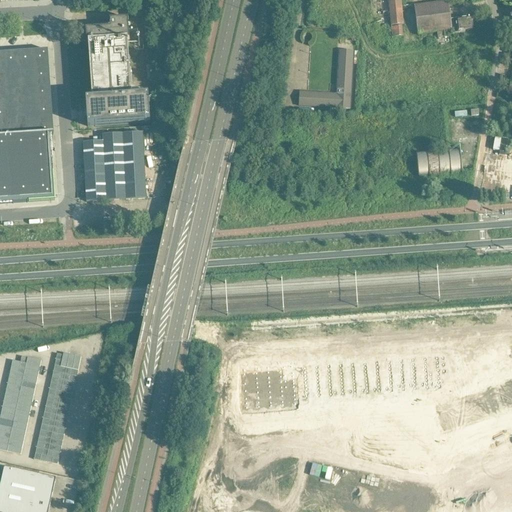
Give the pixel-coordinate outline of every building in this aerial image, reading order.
[(472,17),(450,20),(452,35),(465,33),(465,31),(473,30),(472,26),(473,26),(472,17)] [(129,40),(128,28),(128,18),(110,20),(110,28),(86,30),(86,43),(88,43),(92,100),(86,100),(88,127),(95,126),(95,127),(151,123),(151,118),(150,118),(149,100),(149,95),(137,96),(137,97),(132,97),(127,40),(129,40)] [(402,39),(402,42),(406,42),(405,52),(453,56),(454,45),(460,46),(460,44),(402,39)] [(48,51),(0,53),(0,137),(53,134),(54,134),(48,51)] [(300,93),(299,106),(350,109),(353,52),(340,51),(337,95),(300,93)] [(399,56),(398,68),(458,73),(459,60),(399,56)] [(103,142),(84,143),(83,143),(87,202),(146,199),(143,133),(103,135),(103,142)] [(51,136),(53,135),(53,134),(0,137),(0,204),(55,201),(51,136)] [(461,150),(417,153),(418,176),(463,173),(461,150)] [(70,355),(64,354),(63,355),(62,362),(61,367),(67,369),(70,355)] [(67,369),(73,370),(76,356),(70,355),(67,369)] [(73,370),(78,371),(81,357),(76,356),(73,370)] [(40,367),(41,361),(28,358),(26,364),(40,367)] [(268,372),(243,374),(246,409),(296,405),(295,398),(335,395),(335,394),(342,393),(342,395),(343,395),(343,393),(350,393),(350,394),(356,394),(356,392),(362,392),(362,393),(368,393),(368,391),(374,391),(374,392),(380,392),(380,390),(386,390),(386,392),(392,391),(391,388),(398,387),(398,391),(404,390),(403,387),(410,386),(410,390),(416,389),(415,386),(422,385),(422,389),(428,388),(427,385),(434,384),(434,388),(440,388),(438,372),(444,372),(443,358),(436,359),(437,362),(293,373),(292,367),(268,368),(268,372)] [(25,370),(26,364),(21,363),(13,361),(11,367),(25,370)] [(39,373),(40,367),(26,364),(25,370),(39,373)] [(66,375),(67,369),(61,367),(55,366),(53,372),(66,375)] [(24,376),(25,370),(11,367),(10,373),(24,376)] [(77,377),(78,371),(73,370),(67,369),(66,375),(77,377)] [(38,379),(39,373),(25,370),(24,376),(38,379)] [(64,381),(66,375),(53,372),(52,378),(64,381)] [(23,382),(24,376),(10,373),(9,379),(23,382)] [(76,383),(77,377),(66,375),(64,381),(76,383)] [(36,385),(38,379),(24,376),(23,382),(36,385)] [(63,386),(64,381),(52,378),(51,384),(63,386)] [(21,388),(23,382),(9,379),(8,385),(21,388)] [(461,398),(435,407),(445,433),(511,408),(511,379),(505,382),(506,385),(462,401),(461,398)] [(74,389),(76,383),(64,381),(63,386),(74,389)] [(35,391),(36,385),(23,382),(21,388),(35,391)] [(62,392),(63,386),(51,384),(50,390),(62,392)] [(20,393),(21,388),(8,385),(6,390),(20,393)] [(73,395),(74,389),(63,386),(62,392),(73,395)] [(34,396),(35,391),(21,388),(20,393),(34,396)] [(19,399),(20,393),(6,390),(5,396),(19,399)] [(60,398),(62,392),(50,390),(48,396),(60,398)] [(72,401),(73,395),(62,392),(60,398),(72,401)] [(32,402),(34,396),(20,393),(19,399),(32,402)] [(18,405),(19,399),(5,396),(4,402),(18,405)] [(59,404),(60,398),(48,396),(47,401),(59,404)] [(70,407),(72,401),(60,398),(59,404),(70,407)] [(31,408),(32,402),(19,399),(18,405),(31,408)] [(58,410),(59,404),(47,401),(46,407),(58,410)] [(18,405),(4,402),(2,408),(16,411),(18,405)] [(69,412),(70,407),(59,404),(58,410),(69,412)] [(30,414),(31,408),(18,405),(16,411),(30,414)] [(57,416),(58,410),(46,407),(44,413),(57,416)] [(15,417),(16,411),(2,408),(1,414),(15,417)] [(68,418),(69,412),(58,410),(57,416),(68,418)] [(29,420),(30,414),(16,411),(15,417),(29,420)] [(55,422),(57,416),(44,413),(43,419),(55,422)] [(0,419),(14,423),(15,417),(1,414),(0,419)] [(67,424),(68,418),(57,416),(55,422),(67,424)] [(27,426),(29,420),(15,417),(14,423),(27,426)] [(0,425),(12,429),(14,423),(0,419),(0,425)] [(54,427),(55,422),(43,419),(42,425),(54,427)] [(229,421),(226,431),(246,436),(248,426),(229,421)] [(65,430),(67,424),(55,422),(54,427),(65,430)] [(26,432),(27,426),(14,423),(12,429),(26,432)] [(0,432),(11,434),(12,429),(0,425),(0,432)] [(53,433),(54,427),(42,425),(41,431),(53,433)] [(64,436),(65,430),(54,427),(53,433),(64,436)] [(25,437),(26,432),(12,429),(11,434),(25,437)] [(51,439),(53,433),(41,431),(39,437),(51,439)] [(226,431),(224,440),(243,445),(246,436),(226,431)] [(0,438),(10,440),(11,434),(0,432),(0,438)] [(63,442),(64,436),(53,433),(51,439),(63,442)] [(24,443),(25,437),(11,434),(10,440),(24,443)] [(276,435),(272,454),(281,457),(286,437),(276,435)] [(50,445),(51,439),(39,437),(38,442),(50,445)] [(286,437),(281,457),(290,459),(294,439),(286,437)] [(0,444),(9,446),(10,440),(0,438),(0,444)] [(61,448),(63,442),(51,439),(50,445),(61,448)] [(294,439),(290,459),(298,461),(303,441),(294,439)] [(22,449),(24,443),(10,440),(9,446),(22,449)] [(224,440),(222,450),(241,454),(243,445),(224,440)] [(303,441),(298,461),(307,463),(312,444),(303,441)] [(49,451),(50,445),(38,442),(37,448),(49,451)] [(0,450),(7,452),(9,446),(0,444),(0,450)] [(312,444),(307,463),(316,465),(321,446),(312,444)] [(60,453),(61,448),(50,445),(49,451),(60,453)] [(21,455),(22,449),(9,446),(7,452),(21,455)] [(321,446),(316,465),(325,467),(329,448),(321,446)] [(47,457),(49,451),(37,448),(35,454),(41,455),(47,457)] [(329,448),(325,467),(334,470),(339,450),(329,448)] [(222,450),(219,459),(239,464),(241,454),(222,450)] [(59,459),(60,453),(49,451),(47,457),(53,458),(59,459)] [(53,458),(47,457),(41,455),(40,461),(52,464),(53,458)] [(219,459),(217,468),(236,473),(239,464),(219,459)] [(4,468),(0,488),(0,511),(48,511),(56,480),(4,468)] [(217,468),(215,478),(234,482),(236,473),(217,468)] [(215,478),(212,487),(232,492),(234,482),(215,478)] [(307,487),(305,498),(324,503),(327,492),(307,487)] [(210,497),(208,507),(227,511),(229,502),(210,497)] [(305,498),(302,509),(315,511),(321,511),(324,503),(305,498)]
